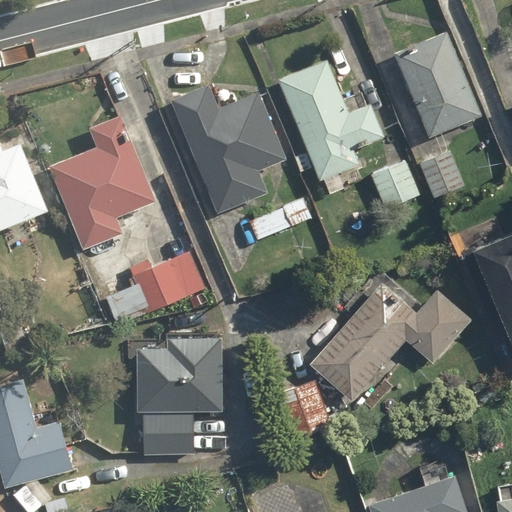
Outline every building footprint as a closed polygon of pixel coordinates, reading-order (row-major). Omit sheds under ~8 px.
[(447,28),(394,51),(430,136),(483,113),(447,28)] [(320,178),(325,176),(331,191),(346,185),(340,170),(360,162),(353,146),(384,134),(371,102),(350,111),(327,56),(279,75),(310,151),(294,157),(301,173),(316,167),(320,178)] [(213,82),(174,98),(219,210),(271,189),(262,168),(289,158),(261,89),(222,105),(213,82)] [(98,144),(49,163),(84,247),(123,231),(117,216),(158,200),(122,112),(90,125),(98,144)] [(23,140),(4,148),(0,137),(0,227),(50,207),(23,140)] [(428,159),(420,162),(434,197),(465,185),(451,150),(428,159)] [(408,158),(375,171),(388,205),(421,192),(408,158)] [(511,234),(498,240),(491,222),(460,234),(467,252),(477,248),(511,339),(511,234)] [(118,324),(205,286),(189,249),(133,274),(137,283),(106,297),(118,324)] [(420,308),(385,276),(310,361),(353,399),(408,338),(432,360),(471,315),(439,287),(420,308)] [(167,345),(139,344),(136,407),(144,408),(142,453),(191,455),(193,410),(225,412),(229,332),(167,329),(167,345)] [(25,372),(0,378),(0,463),(6,486),(73,468),(60,419),(38,425),(25,372)] [(315,378),(275,390),(289,437),(329,425),(315,378)] [(467,511),(454,471),(371,499),(375,511),(467,511)] [(511,511),(511,486),(501,487),(502,511),(511,511)]
